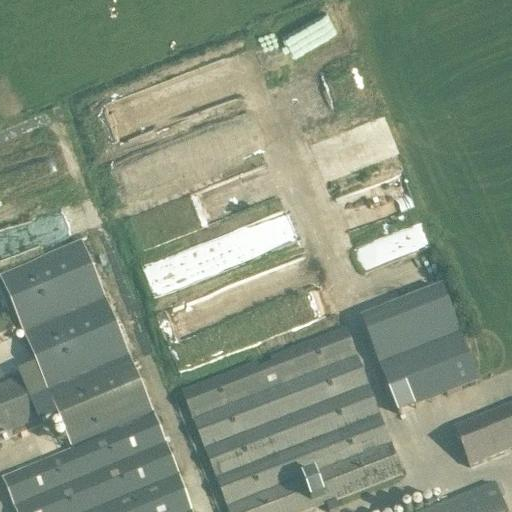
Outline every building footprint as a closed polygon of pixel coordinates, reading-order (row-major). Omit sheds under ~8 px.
[(266,170),(196,195),(205,219),(275,193),(266,170)] [(423,225),(380,234),(385,259),(428,250),(423,225)] [(247,231),(142,262),(152,293),(194,281),(191,269),(253,251),(247,231)] [(362,265),(384,258),(378,240),(356,247),(362,265)] [(296,241),(209,273),(214,288),(230,282),(241,313),(318,286),(306,253),(301,255),(296,241)] [(83,242),(1,276),(72,450),(153,415),(83,242)] [(346,330),(182,394),(228,511),(309,511),(403,476),(346,330)] [(480,385),(462,339),(439,347),(458,394),(480,385)] [(37,366),(19,373),(31,402),(49,395),(37,366)] [(19,382),(0,390),(0,437),(36,422),(19,382)] [(511,406),(455,430),(470,468),(511,451),(511,406)] [(190,511),(154,418),(2,482),(14,511),(190,511)] [(505,511),(496,488),(434,511),(505,511)]
